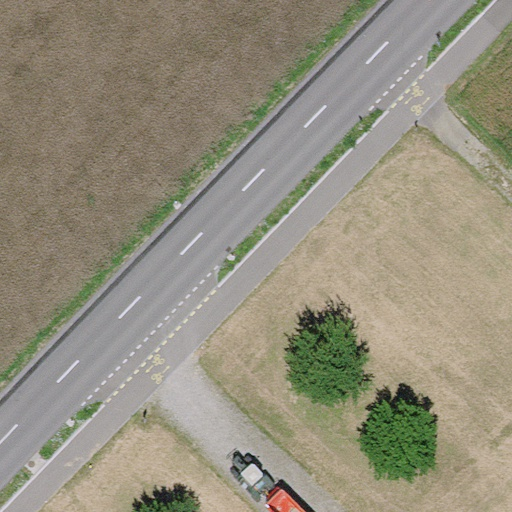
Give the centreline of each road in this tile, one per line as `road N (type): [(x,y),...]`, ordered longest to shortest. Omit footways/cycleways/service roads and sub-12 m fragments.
road 1 (tertiary): [(0,453),(427,0)]
road 2 (track): [(511,188),(370,57)]
